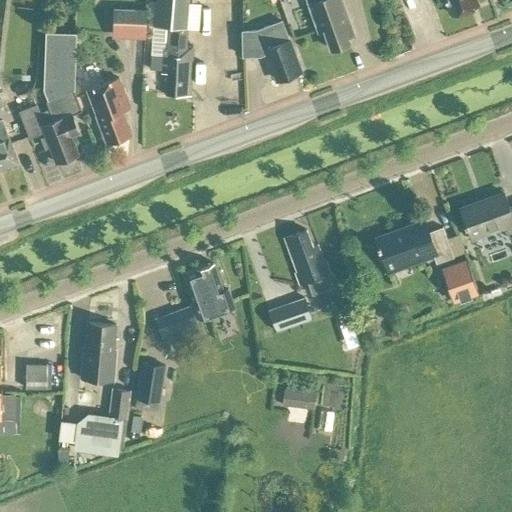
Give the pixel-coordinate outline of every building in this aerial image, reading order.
[(148,0),(147,25),(166,26),(165,45),(163,45),(163,54),(151,54),(150,69),(162,70),(162,73),(167,73),(166,95),(190,96),(193,47),(188,47),(188,27),(190,0),(148,0)] [(307,0),(308,3),(318,31),(324,29),(331,49),(350,42),(348,37),(353,34),(341,0),(307,0)] [(446,0),(452,14),(477,5),(475,0),(446,0)] [(146,38),(147,8),(113,7),(112,37),(146,38)] [(301,71),(281,20),(256,30),(242,30),(243,56),(259,56),(265,54),(268,62),(270,62),(277,79),(301,71)] [(43,144),(50,145),(56,161),(79,153),(72,135),(79,132),(72,114),(82,110),(73,90),(75,48),(75,33),(46,33),(41,89),(49,109),(40,112),(36,104),(19,111),(29,136),(44,131),(45,135),(40,137),(43,144)] [(119,78),(96,87),(87,90),(96,114),(102,130),(104,130),(109,142),(130,134),(125,122),(127,121),(123,110),(130,108),(119,78)] [(0,169),(19,163),(2,119),(7,117),(0,95),(0,169)] [(511,204),(509,206),(504,192),(461,208),(471,238),(505,225),(507,231),(511,229),(511,204)] [(443,226),(429,231),(425,220),(377,238),(388,269),(432,253),(436,263),(453,257),(443,226)] [(326,262),(324,263),(320,251),(315,253),(307,229),(285,237),(298,272),(296,273),(300,283),(310,280),(315,293),(329,288),(325,274),(330,272),(326,262)] [(466,258),(440,267),(453,303),(479,293),(466,258)] [(191,305),(171,313),(156,318),(165,344),(181,339),(180,336),(199,328),(196,320),(234,306),(228,289),(223,290),(213,262),(197,268),(197,269),(184,274),(194,302),(197,301),(199,307),(192,309),(191,305)] [(304,296),(268,309),(275,331),(312,318),(304,296)] [(338,313),(341,323),(352,320),(348,309),(338,313)] [(114,380),(116,349),(117,349),(118,341),(115,341),(116,324),(88,322),(86,347),(84,346),(81,377),(114,380)] [(141,360),(135,396),(160,400),(166,364),(141,360)] [(47,387),(48,363),(26,362),(26,387),(47,387)] [(285,387),(283,404),(315,408),(317,391),(285,387)] [(108,416),(87,413),(77,421),(73,450),(116,455),(117,447),(122,448),(129,390),(111,388),(108,416)]
